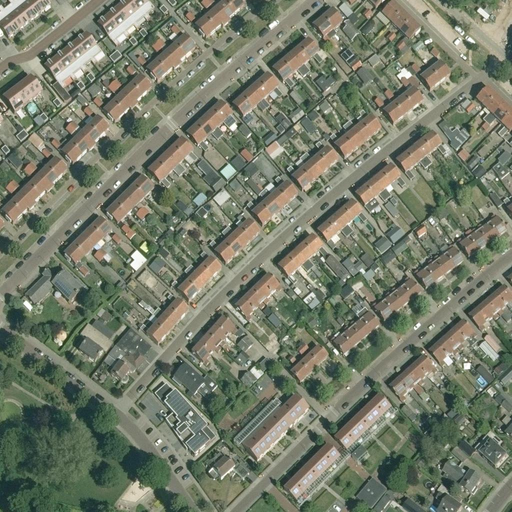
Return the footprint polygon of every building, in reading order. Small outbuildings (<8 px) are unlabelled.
[(29,23),(10,0),(8,2),(11,6),(4,11),(1,8),(0,8),(19,31),(29,23)] [(39,15),(27,0),(17,0),(14,3),(11,0),(10,0),(29,23),(39,15)] [(27,0),(39,15),(50,6),(45,0),(27,0)] [(147,22),(127,0),(126,0),(117,8),(136,31),(139,28),(136,25),(143,19),(146,22),(147,22)] [(154,10),(145,0),(127,0),(147,22),(150,20),(147,16),(154,10)] [(226,24),(205,0),(201,4),(210,14),(204,19),(215,31),(221,26),(222,28),(226,24)] [(234,15),(224,2),(218,7),(212,0),(205,0),(226,24),(230,21),(229,20),(234,15)] [(238,0),(226,0),(224,2),(234,15),(244,6),(238,0)] [(385,0),(367,0),(367,1),(376,10),(385,0)] [(391,24),(402,12),(393,3),(382,15),(391,24)] [(341,9),(346,18),(352,15),(348,6),(341,9)] [(19,31),(0,8),(0,13),(0,14),(0,29),(8,40),(19,31)] [(136,31),(117,8),(107,17),(126,39),(129,37),(126,33),(133,27),(136,31)] [(362,16),(367,20),(372,14),(368,10),(362,16)] [(332,11),(322,19),(333,31),(338,27),(342,31),(351,42),(360,34),(349,21),(345,25),(332,11)] [(400,33),(411,21),(402,12),(391,24),(400,33)] [(195,19),(190,13),(185,18),(190,23),(195,19)] [(126,39),(107,17),(97,25),(116,48),(119,45),(116,42),(123,36),(126,39)] [(215,31),(204,19),(195,27),(205,40),(215,31)] [(333,32),(333,31),(322,19),(312,27),(323,40),(331,50),(336,46),(331,40),(336,36),(333,32)] [(421,30),(411,21),(400,33),(409,42),(421,30)] [(195,49),(184,37),(180,32),(175,27),(170,22),(166,25),(171,30),(171,31),(176,37),(176,36),(180,41),(175,46),(186,58),(195,49)] [(391,33),(382,44),(387,47),(396,38),(391,33)] [(102,54),(86,34),(75,43),(94,66),(97,63),(94,60),(102,54)] [(169,50),(160,40),(154,34),(151,38),(156,44),(161,49),(161,50),(165,54),(177,68),(181,64),(180,63),(186,58),(175,46),(169,50)] [(308,41),(299,48),(310,61),(313,58),(319,65),(323,62),(317,55),(319,53),(308,41)] [(402,57),(409,50),(401,42),(395,48),(400,52),(398,53),(402,57)] [(412,49),(416,54),(425,48),(420,42),(412,49)] [(94,66),(75,43),(65,51),(84,74),(87,72),(84,68),(91,63),(94,66)] [(157,53),(161,50),(161,49),(156,44),(151,48),(157,53)] [(310,61),(299,48),(290,56),(307,76),(310,73),(304,66),(310,61)] [(435,49),(430,54),(436,59),(440,55),(435,49)] [(84,74),(65,51),(55,59),(73,82),(76,80),(73,76),(80,71),(83,74),(84,74)] [(165,54),(156,63),(166,75),(172,70),(174,71),(177,68),(165,54)] [(381,62),(376,55),(367,62),(368,62),(373,68),(381,62)] [(307,76),(290,56),(281,64),(292,76),(297,72),(303,78),(307,76)] [(361,66),(357,61),(354,57),(346,63),(346,64),(350,68),(354,72),(361,66)] [(141,58),(137,62),(142,67),(146,63),(141,58)] [(70,79),(55,59),(44,68),(59,86),(54,91),(64,103),(67,104),(71,100),(63,90),(66,88),(63,85),(70,79)] [(166,75),(156,63),(146,71),(157,83),(166,75)] [(440,63),(430,71),(440,84),(450,76),(440,63)] [(288,79),(292,76),(281,64),(279,65),(274,69),(272,71),(283,84),(284,82),(290,89),(294,86),(288,79)] [(440,84),(430,71),(423,76),(420,72),(420,71),(416,65),(411,68),(410,67),(406,70),(412,78),(416,75),(419,79),(429,92),(440,84)] [(151,88),(140,77),(139,77),(135,73),(136,72),(131,67),(126,72),(131,77),(132,76),(136,80),(131,86),(142,97),(151,88)] [(423,102),(413,89),(407,81),(412,78),(406,70),(405,69),(396,77),(400,82),(408,93),(403,97),(413,110),(423,102)] [(364,71),(358,76),(364,84),(371,79),(364,71)] [(267,75),(258,83),(269,95),(273,93),(279,99),(283,96),(276,89),(278,88),(267,75)] [(331,88),(326,82),(322,78),(315,83),(324,93),(331,88)] [(30,79),(21,86),(32,101),(42,94),(30,79)] [(116,81),(112,85),(118,90),(121,87),(116,81)] [(354,89),(346,81),(337,90),(344,98),(354,89)] [(121,95),(122,94),(118,90),(112,85),(109,82),(106,85),(109,88),(108,89),(117,99),(112,103),(124,115),(129,110),(131,111),(134,108),(121,95)] [(269,95),(258,83),(250,91),(267,110),(270,107),(264,100),(269,95)] [(94,85),(86,92),(93,100),(101,92),(94,85)] [(32,101),(21,86),(12,93),(23,108),(32,101)] [(131,86),(122,94),(121,95),(134,108),(138,104),(137,103),(142,97),(131,86)] [(484,109),(496,97),(487,89),(476,100),(484,109)] [(267,110),(250,91),(241,98),(252,111),(257,106),(263,113),(266,109),(267,110)] [(304,102),(295,91),(289,96),(299,107),(304,102)] [(389,91),(384,95),(389,101),(394,97),(389,91)] [(23,108),(12,93),(2,100),(14,115),(23,108)] [(80,109),(84,112),(84,113),(89,118),(93,114),(88,108),(85,105),(86,104),(79,97),(75,102),(82,108),(80,109)] [(413,110),(403,97),(393,105),(403,118),(413,110)] [(481,128),(504,105),(496,97),(484,109),(489,114),(483,120),(486,123),(481,128)] [(252,111),(241,98),(232,107),(243,119),(244,117),(251,124),(254,121),(248,114),(252,111)] [(124,115),(112,103),(107,109),(98,99),(93,103),(103,113),(103,112),(115,124),(124,115)] [(403,118),(393,105),(387,110),(383,106),(384,105),(379,99),(374,103),(383,113),(393,126),(403,118)] [(474,108),(467,101),(461,107),(468,114),(474,108)] [(326,103),(320,108),(324,114),(331,109),(326,103)] [(51,104),(47,108),(52,113),(56,109),(51,104)] [(236,124),(230,117),(232,116),(220,104),(218,106),(217,104),(212,109),(213,110),(211,112),(223,124),(229,130),(236,124)] [(501,125),(511,113),(511,112),(504,105),(481,128),(485,131),(496,120),(501,125)] [(304,116),(299,109),(288,119),(294,125),(304,116)] [(218,129),(223,124),(211,112),(203,120),(221,138),(224,136),(224,135),(218,129)] [(381,130),(370,118),(370,117),(368,119),(363,112),(359,115),(365,122),(361,125),(371,138),(381,130)] [(511,130),(511,113),(501,125),(504,128),(498,135),(501,138),(508,132),(509,133),(511,130)] [(150,115),(144,121),(149,126),(155,120),(150,115)] [(8,128),(17,124),(14,116),(5,120),(8,128)] [(97,118),(88,127),(100,139),(109,130),(97,118)] [(70,126),(69,126),(75,132),(79,128),(73,123),(70,119),(67,122),(70,126)] [(221,138),(203,120),(195,127),(206,139),(211,135),(217,142),(221,138)] [(292,126),(286,120),(280,125),(286,131),(292,126)] [(371,138),(361,125),(355,129),(350,122),(346,125),(362,145),(371,138)] [(362,145),(346,125),(343,128),(348,135),(343,140),(353,153),(362,145)] [(79,136),(75,132),(69,126),(65,131),(75,140),(70,145),(81,157),(87,151),(88,153),(92,149),(79,136)] [(252,135),(244,126),(238,131),(247,139),(252,135)] [(88,127),(79,136),(92,149),(96,145),(94,144),(100,139),(88,127)] [(203,143),(206,140),(206,139),(195,127),(186,136),(197,148),(199,146),(205,153),(209,150),(203,143)] [(293,129),(285,135),(289,140),(297,133),(293,129)] [(453,140),(460,133),(457,129),(451,133),(449,129),(443,134),(450,142),(453,140)] [(470,136),(463,129),(460,133),(453,140),(460,147),(470,136)] [(432,134),(422,141),(435,157),(436,156),(433,152),(437,149),(442,156),(446,153),(441,146),(432,134)] [(28,141),(28,142),(23,146),(26,149),(31,144),(37,150),(42,154),(47,159),(51,155),(46,150),(43,144),(34,135),(28,141)] [(353,153),(343,140),(339,143),(333,135),(330,139),(335,146),(333,147),(344,160),(353,153)] [(81,157),(70,145),(65,150),(61,147),(61,146),(56,140),(51,145),(61,154),(72,166),(81,157)] [(181,140),(173,148),(184,160),(188,157),(194,163),(198,160),(191,153),(193,152),(181,140)] [(435,157),(422,141),(413,148),(423,160),(434,174),(437,171),(436,169),(430,162),(435,159),(434,158),(435,157)] [(279,149),(275,144),(265,152),(269,157),(279,149)] [(327,149),(325,151),(319,144),(315,147),(321,154),(318,157),(329,169),(338,162),(327,149)] [(184,160),(173,148),(164,156),(182,175),(186,172),(179,165),(184,160)] [(434,174),(423,160),(413,148),(404,155),(414,168),(419,163),(425,170),(428,167),(433,174),(434,174)] [(470,157),(463,150),(458,155),(464,162),(470,157)] [(329,169),(318,157),(312,161),(306,154),(303,157),(320,177),(329,169)] [(264,158),(261,155),(257,158),(252,164),(256,168),(261,163),(260,162),(264,158)] [(414,168),(404,155),(395,163),(405,175),(405,174),(410,181),(414,178),(409,171),(414,168)] [(182,175),(164,156),(156,165),(167,177),(173,171),(179,178),(182,175)] [(479,160),(475,156),(466,165),(471,169),(479,160)] [(320,177),(303,157),(299,160),(305,167),(300,172),(311,185),(320,177)] [(55,160),(46,168),(58,180),(67,171),(55,160)] [(195,166),(205,177),(212,171),(201,160),(195,166)] [(31,164),(28,168),(33,173),(37,169),(31,164)] [(239,164),(234,168),(238,173),(244,169),(239,164)] [(248,176),(256,168),(252,164),(244,171),(248,176)] [(167,177),(156,165),(147,173),(159,185),(161,183),(167,190),(171,186),(164,180),(167,177)] [(229,166),(220,174),(227,181),(235,173),(229,166)] [(390,166),(381,174),(391,186),(396,182),(401,188),(405,185),(400,178),(390,166)] [(478,179),(486,171),(481,167),(473,174),(478,179)] [(33,173),(28,168),(24,172),(29,178),(33,173)] [(58,180),(46,168),(37,177),(50,190),(54,187),(52,186),(58,180)] [(311,185),(300,172),(296,175),(290,168),(287,171),(293,178),(291,180),(301,192),(311,185)] [(255,180),(263,174),(261,170),(253,176),(255,180)] [(391,186),(381,174),(372,181),(387,200),(391,197),(386,190),(391,186)] [(50,190),(37,177),(28,186),(40,198),(45,193),(47,194),(50,190)] [(142,178),(137,183),(136,182),(131,186),(144,199),(153,190),(142,178)] [(225,185),(218,178),(208,186),(216,194),(225,185)] [(286,184),(284,185),(278,178),(275,182),(281,188),(277,192),(288,204),(297,196),(286,184)] [(32,208),(20,195),(16,191),(10,185),(4,179),(0,183),(0,184),(15,199),(10,204),(22,216),(27,211),(29,212),(32,208)] [(387,200),(372,181),(363,188),(376,204),(377,203),(374,200),(379,196),(384,203),(387,200)] [(13,182),(10,185),(16,191),(19,187),(13,182)] [(40,198),(28,186),(20,195),(32,208),(36,205),(34,203),(40,198)] [(149,214),(139,204),(144,199),(131,186),(127,191),(128,192),(124,196),(135,208),(140,212),(145,218),(148,221),(151,217),(148,214),(149,214)] [(279,212),(262,193),(258,188),(255,191),(265,202),(260,207),(271,220),(279,212)] [(376,204),(363,188),(354,196),(364,208),(370,214),(374,211),(371,208),(376,204)] [(288,204),(277,192),(272,196),(266,189),(262,193),(279,212),(288,204)] [(230,198),(226,194),(223,191),(213,200),(216,204),(220,208),(230,198)] [(493,192),(488,196),(497,209),(502,205),(493,192)] [(158,194),(153,198),(159,203),(163,199),(158,194)] [(135,208),(124,196),(114,205),(126,217),(135,208)] [(511,206),(507,199),(503,202),(508,210),(506,211),(511,219),(511,206)] [(362,214),(351,202),(343,210),(353,222),(358,217),(362,222),(363,224),(367,221),(361,214),(362,214)] [(271,220),(260,207),(256,210),(250,203),(247,207),(253,214),(251,215),(262,228),(271,220)] [(13,225),(22,216),(10,204),(5,209),(0,204),(0,212),(1,213),(13,225)] [(126,217),(114,205),(105,214),(117,226),(126,217)] [(205,212),(206,211),(202,207),(201,208),(195,214),(202,221),(208,215),(205,212)] [(357,226),(353,222),(343,210),(334,218),(350,236),(353,233),(348,226),(352,222),(356,227),(357,226)] [(145,218),(140,212),(136,216),(141,221),(145,218)] [(506,232),(497,219),(498,219),(495,215),(491,219),(493,222),(487,226),(496,238),(506,232)] [(248,222),(247,223),(240,217),(237,220),(243,227),(240,230),(251,242),(259,234),(248,222)] [(433,217),(428,221),(433,228),(439,224),(433,217)] [(350,236),(334,218),(325,225),(335,237),(341,232),(346,239),(350,236)] [(100,220),(91,229),(102,240),(111,231),(100,220)] [(199,229),(191,222),(185,229),(193,235),(199,229)] [(487,245),(478,233),(475,230),(471,233),(468,231),(463,224),(459,227),(477,252),(487,245)] [(335,237),(325,225),(316,233),(326,244),(327,244),(332,251),(336,247),(331,241),(335,237)] [(131,231),(125,226),(121,230),(127,236),(131,231)] [(418,238),(427,232),(422,226),(414,232),(418,238)] [(496,238),(487,226),(483,229),(481,226),(476,229),(478,232),(478,233),(487,245),(496,238)] [(393,245),(404,236),(396,227),(386,236),(393,245)] [(477,252),(459,227),(458,227),(468,240),(463,243),(461,240),(456,243),(468,259),(477,252)] [(251,242),(240,230),(235,234),(228,228),(225,231),(242,250),(251,242)] [(102,240),(91,229),(82,238),(93,249),(102,240)] [(242,250),(225,231),(221,234),(228,241),(223,246),(234,258),(242,250)] [(116,235),(111,240),(117,245),(121,241),(116,235)] [(161,249),(168,241),(164,237),(157,244),(161,249)] [(322,248),(312,237),(302,245),(313,257),(321,267),(324,265),(315,255),(318,252),(323,257),(327,254),(322,248)] [(93,249),(82,238),(72,247),(84,258),(93,249)] [(384,238),(374,246),(381,254),(390,247),(384,238)] [(234,258),(223,246),(219,249),(213,242),(209,246),(216,252),(214,254),(225,266),(234,258)] [(407,249),(402,242),(391,251),(396,257),(407,249)] [(308,261),(313,257),(302,245),(295,252),(318,279),(321,276),(314,267),(308,261)] [(463,263),(454,250),(452,246),(448,249),(446,246),(439,251),(444,257),(453,269),(463,263)] [(84,258),(72,247),(63,256),(75,267),(84,258)] [(171,254),(164,248),(158,254),(166,260),(171,254)] [(101,250),(97,254),(103,259),(107,255),(101,250)] [(314,282),(318,279),(295,252),(287,259),(297,271),(301,267),(307,273),(314,282)] [(221,270),(210,259),(203,253),(200,257),(206,263),(202,267),(213,278),(221,270)] [(103,259),(97,254),(93,257),(99,263),(103,259)] [(349,275),(348,275),(332,257),(325,263),(341,281),(337,284),(341,288),(351,279),(349,275)] [(368,257),(363,262),(368,268),(374,264),(368,257)] [(453,269),(444,257),(440,260),(437,257),(433,260),(435,263),(435,264),(444,276),(453,269)] [(291,276),(297,271),(287,259),(277,268),(288,279),(293,286),(297,283),(291,276)] [(444,276),(435,264),(434,264),(432,261),(427,264),(430,267),(425,270),(435,283),(444,276)] [(359,263),(356,266),(351,267),(347,271),(353,277),(358,273),(364,268),(359,263)] [(213,278),(202,267),(197,272),(190,266),(187,270),(204,287),(213,278)] [(89,273),(83,267),(79,272),(85,277),(89,273)] [(33,305),(36,302),(37,302),(38,303),(49,293),(47,291),(53,286),(70,303),(81,293),(83,295),(87,291),(76,280),(73,283),(64,274),(57,280),(47,270),(42,275),(44,277),(25,296),(33,305)] [(204,287),(187,270),(184,273),(190,279),(185,284),(196,295),(204,287)] [(435,283),(425,270),(420,275),(418,271),(413,275),(425,290),(435,283)] [(268,276),(260,284),(271,296),(276,291),(278,293),(282,290),(268,276)] [(420,294),(410,282),(411,281),(408,278),(404,281),(406,285),(401,289),(411,301),(420,294)] [(196,295),(185,284),(181,288),(175,282),(171,286),(177,292),(188,303),(196,295)] [(132,288),(136,293),(142,288),(137,283),(132,288)] [(270,303),(274,299),(271,296),(260,284),(251,293),(262,304),(263,303),(265,306),(269,302),(270,303)] [(306,284),(298,294),(305,299),(313,289),(306,284)] [(349,286),(339,294),(344,300),(354,293),(349,286)] [(511,296),(504,287),(496,295),(506,307),(506,306),(510,311),(511,310),(511,296)] [(411,301),(401,289),(397,292),(394,290),(390,293),(393,296),(392,296),(402,308),(411,301)] [(293,303),(297,299),(289,290),(284,295),(293,303)] [(92,291),(86,296),(96,306),(101,301),(92,291)] [(262,304),(251,293),(243,301),(254,312),(258,308),(261,311),(264,307),(262,304)] [(316,294),(310,299),(317,307),(323,302),(316,294)] [(402,308),(392,296),(391,297),(389,294),(385,297),(387,300),(383,303),(393,316),(402,308)] [(180,320),(188,311),(170,295),(167,299),(173,305),(169,310),(180,320)] [(506,307),(496,295),(487,303),(497,315),(497,314),(500,317),(501,317),(508,324),(511,321),(502,310),(506,307)] [(165,337),(173,329),(155,312),(142,301),(138,306),(145,312),(146,311),(152,317),(148,322),(151,324),(165,337)] [(254,312),(243,301),(234,309),(245,320),(248,323),(251,319),(249,317),(254,312)] [(393,316),(383,303),(377,308),(375,305),(371,308),(374,311),(383,323),(393,316)] [(497,315),(487,303),(478,310),(491,326),(496,322),(495,322),(499,318),(496,315),(497,315)] [(173,329),(180,320),(169,310),(164,315),(158,309),(155,312),(173,329)] [(379,327),(369,315),(364,309),(356,317),(360,322),(370,334),(379,327)] [(491,326),(478,310),(469,318),(479,330),(482,333),(485,330),(486,330),(491,326)] [(310,316),(304,322),(311,330),(317,325),(310,316)] [(336,321),(341,327),(345,323),(340,318),(336,321)] [(222,319),(215,328),(226,338),(231,333),(234,335),(237,331),(234,329),(222,319)] [(501,319),(497,322),(507,334),(511,331),(501,319)] [(370,334),(360,322),(356,326),(353,323),(349,326),(351,329),(351,330),(361,342),(370,334)] [(464,322),(455,330),(469,345),(472,348),(478,343),(474,340),(478,337),(474,334),(464,322)] [(165,337),(151,324),(146,329),(143,326),(140,330),(146,335),(157,346),(165,337)] [(87,341),(79,351),(89,358),(88,359),(94,363),(102,353),(101,353),(102,351),(106,354),(113,344),(88,325),(80,335),(87,341)] [(361,342),(351,330),(350,330),(348,327),(344,330),(346,333),(342,337),(352,349),(361,342)] [(226,338),(215,328),(207,336),(218,347),(219,346),(222,349),(225,345),(223,342),(226,338)] [(111,354),(121,361),(131,369),(133,367),(136,370),(145,359),(143,357),(151,348),(130,330),(116,347),(111,354)] [(469,345),(455,330),(447,338),(457,349),(460,352),(463,350),(464,350),(469,345)] [(352,349),(342,337),(339,334),(330,341),(333,344),(333,345),(343,357),(352,349)] [(218,347),(207,336),(199,345),(211,356),(215,351),(217,354),(221,350),(218,347)] [(272,341),(264,348),(267,351),(275,344),(277,345),(281,341),(276,336),(271,340),(272,341)] [(489,336),(484,340),(496,354),(501,350),(489,336)] [(236,346),(242,352),(244,354),(244,353),(253,345),(246,337),(236,346)] [(457,349),(447,338),(438,346),(452,361),(456,357),(455,356),(459,353),(457,350),(457,349)] [(297,346),(300,348),(305,353),(308,350),(304,345),(301,342),(297,346)] [(496,358),(483,343),(478,347),(491,362),(496,358)] [(211,356),(199,345),(191,354),(203,364),(205,367),(209,363),(206,361),(211,356)] [(452,361),(438,346),(429,354),(442,368),(446,365),(446,366),(452,361)] [(301,357),(305,353),(300,348),(296,351),(301,357)] [(318,348),(309,357),(318,366),(327,358),(318,348)] [(250,359),(244,353),(244,354),(242,352),(237,358),(235,356),(232,359),(242,367),(250,359)] [(287,360),(292,365),(296,362),(291,357),(287,360)] [(318,366),(309,357),(300,366),(309,375),(318,366)] [(425,358),(416,365),(426,377),(430,381),(435,376),(434,375),(438,372),(435,369),(425,358)] [(263,373),(272,365),(266,359),(258,367),(263,373)] [(130,371),(131,369),(121,361),(111,375),(121,383),(130,371)] [(426,377),(416,365),(407,373),(418,385),(418,384),(421,387),(425,384),(422,381),(426,377)] [(309,375),(300,366),(290,374),(299,384),(309,375)] [(211,393),(218,385),(209,377),(207,379),(206,378),(203,381),(189,368),(186,371),(183,367),(181,369),(180,369),(178,369),(175,373),(175,375),(174,377),(175,377),(172,380),(179,387),(182,384),(194,395),(198,390),(205,396),(210,391),(211,393)] [(256,367),(250,372),(257,380),(263,375),(256,367)] [(511,367),(499,380),(505,386),(511,379),(511,367)] [(213,373),(209,377),(218,385),(222,381),(213,373)] [(240,381),(248,389),(257,381),(249,373),(240,381)] [(418,385),(407,373),(398,381),(409,393),(413,389),(422,399),(426,404),(430,400),(417,385),(418,385)] [(409,393),(398,381),(390,389),(403,404),(406,401),(404,397),(409,393)] [(207,429),(175,393),(173,394),(166,385),(154,395),(172,415),(166,421),(171,428),(172,427),(177,433),(176,434),(180,439),(179,439),(186,447),(185,447),(194,458),(215,438),(207,429)] [(511,412),(511,405),(506,401),(500,395),(495,401),(510,414),(511,412)] [(380,397),(335,440),(347,453),(392,410),(380,397)] [(308,411),(296,398),(284,409),(276,401),(267,410),(271,414),(264,422),(259,417),(256,421),(260,425),(253,432),(249,428),(245,431),(250,435),(242,443),(238,438),(234,443),(238,447),(240,446),(256,463),(308,411)] [(413,414),(408,407),(407,406),(401,411),(408,418),(412,423),(417,419),(413,414)] [(462,414),(455,421),(461,427),(468,419),(462,414)] [(511,421),(507,417),(502,423),(510,430),(506,435),(511,441),(511,421)] [(496,468),(506,457),(507,456),(506,456),(497,448),(502,444),(491,434),(476,450),(495,468),(496,468)] [(476,453),(464,442),(459,448),(470,459),(476,453)] [(329,446),(285,491),(297,503),(341,459),(329,446)] [(451,453),(463,464),(468,458),(457,448),(451,453)] [(363,449),(353,459),(359,465),(368,455),(363,449)] [(232,459),(229,462),(226,458),(224,460),(219,455),(211,461),(216,467),(212,470),(208,474),(214,480),(218,477),(221,480),(232,470),(243,480),(248,474),(232,459)] [(460,488),(469,475),(449,461),(442,472),(446,474),(443,478),(460,488)] [(470,473),(469,475),(460,488),(471,496),(481,480),(470,473)] [(371,510),(387,492),(373,480),(358,498),(371,510)] [(459,511),(462,509),(459,506),(462,501),(442,487),(438,492),(440,494),(436,500),(443,505),(440,510),(440,511),(439,511),(459,511)] [(424,511),(409,501),(403,509),(407,511),(424,511)]
